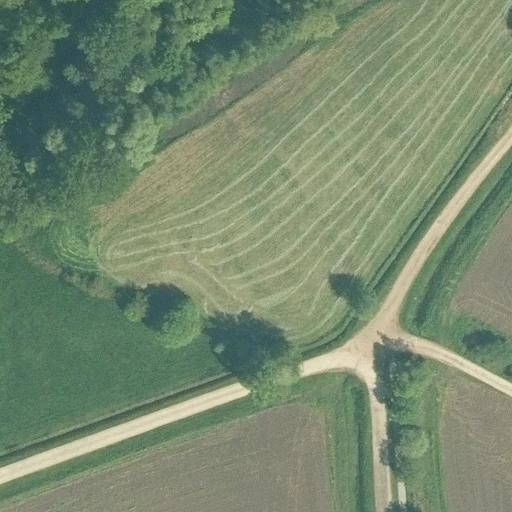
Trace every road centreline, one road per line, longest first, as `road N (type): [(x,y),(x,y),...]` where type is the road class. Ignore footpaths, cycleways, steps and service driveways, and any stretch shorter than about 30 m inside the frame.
road 1 (unclassified): [(0,475),(327,360),(356,361),(374,380)]
road 2 (track): [(356,361),(417,258),(511,127)]
road 3 (track): [(374,380),(386,511)]
